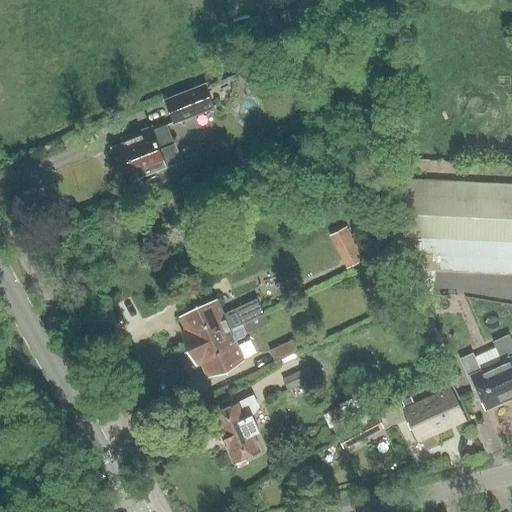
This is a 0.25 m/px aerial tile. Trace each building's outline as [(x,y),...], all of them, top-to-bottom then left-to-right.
[(206,84),(163,100),(173,126),(216,109),(206,84)] [(155,178),(153,174),(165,170),(182,163),(174,143),(172,144),(165,126),(150,132),(149,130),(121,141),(122,145),(111,149),(125,185),(138,180),(139,184),(155,178)] [(511,272),(511,166),(458,164),(457,185),(399,181),(395,267),(511,272)] [(341,241),(334,244),(346,269),(363,260),(347,228),(337,233),(341,241)] [(257,263),(233,269),(237,282),(261,275),(257,263)] [(414,271),(413,293),(431,294),(432,272),(414,271)] [(208,301),(195,307),(197,311),(179,319),(188,339),(184,341),(189,350),(243,325),(263,316),(257,302),(238,311),(239,313),(223,320),(215,303),(210,305),(208,301)] [(234,343),(246,337),(247,335),(267,325),(263,316),(243,325),(189,350),(193,360),(197,358),(206,378),(223,369),(225,373),(238,367),(236,363),(242,361),(234,343)] [(511,396),(511,347),(507,336),(491,343),(500,363),(491,367),(506,399),(511,396)] [(294,340),(270,352),(276,363),(299,352),(294,340)] [(483,410),(506,399),(491,367),(478,373),(470,356),(459,361),(472,391),(474,390),(483,410)] [(309,368),(283,379),(289,391),(314,380),(309,368)] [(436,444),(432,434),(462,420),(453,400),(457,398),(449,381),(429,390),(433,398),(403,412),(417,441),(419,440),(423,450),(436,444)] [(249,417),(258,408),(252,396),(211,415),(232,462),(258,450),(251,436),(257,433),(249,417)] [(338,408),(327,413),(337,435),(348,431),(338,408)] [(383,429),(377,417),(336,438),(342,450),(383,429)] [(301,460),(289,466),(293,475),(305,469),(301,460)]
